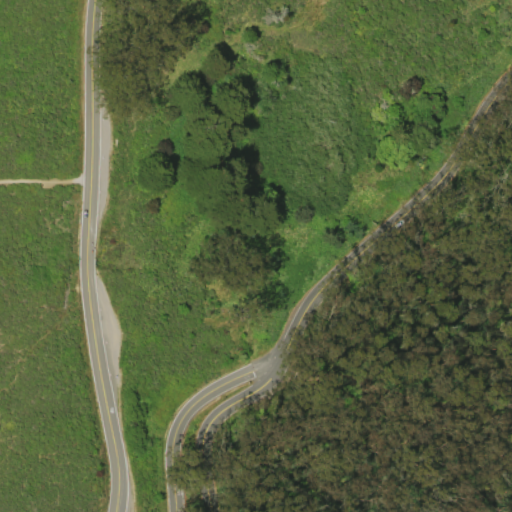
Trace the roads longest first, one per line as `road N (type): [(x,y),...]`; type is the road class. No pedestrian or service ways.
road 1 (tertiary): [(281,363),(209,390),(184,414),(171,452),(174,511),(116,506),(85,267),(93,0)]
road 2 (primary): [(511,82),(422,198),(321,290),(281,363)]
road 3 (primary): [(281,363),(206,429),(209,511)]
